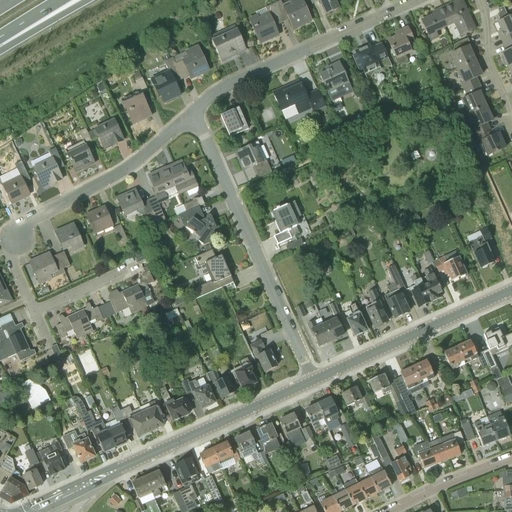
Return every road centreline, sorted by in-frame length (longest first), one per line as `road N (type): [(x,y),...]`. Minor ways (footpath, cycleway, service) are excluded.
road 1 (residential): [(32,308),(12,264),(13,233),(119,170),(194,110)]
road 2 (residential): [(311,380),(194,110)]
road 3 (secondary): [(81,487),(311,380)]
road 4 (residential): [(194,110),(237,80),(407,0)]
road 5 (secondary): [(311,380),(511,290)]
road 6 (residential): [(511,459),(391,511)]
road 7 (residential): [(511,113),(486,58),(478,0)]
